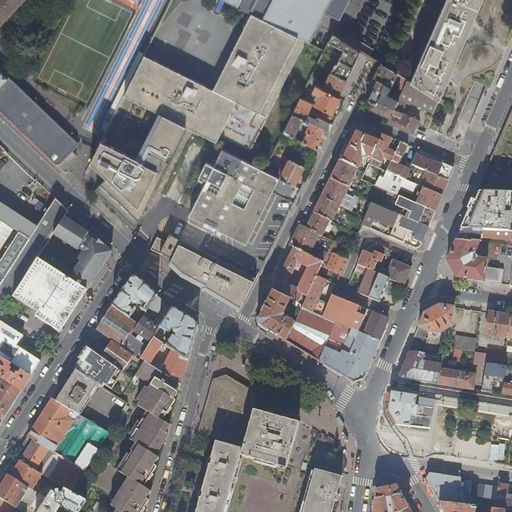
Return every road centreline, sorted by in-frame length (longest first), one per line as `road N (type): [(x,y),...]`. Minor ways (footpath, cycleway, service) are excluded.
road 1 (residential): [(240,329),(347,119),(362,118),(474,168)]
road 2 (unclassified): [(126,252),(0,447)]
road 3 (residential): [(159,511),(213,313)]
road 4 (residential): [(126,252),(0,130)]
road 5 (residential): [(369,405),(240,329)]
road 6 (residential): [(381,379),(511,401)]
road 7 (residential): [(422,288),(474,168)]
